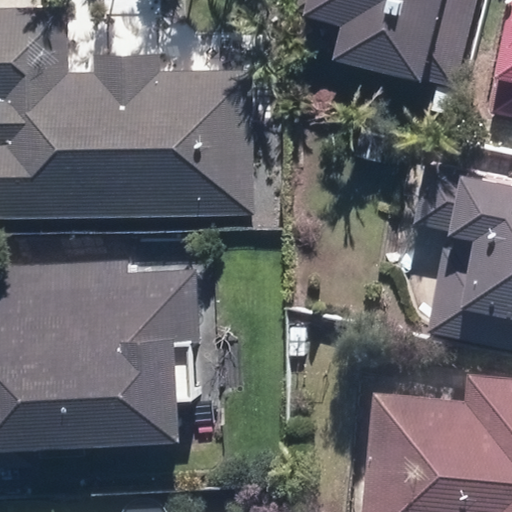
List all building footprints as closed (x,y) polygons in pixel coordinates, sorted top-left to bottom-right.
[(456,86),(476,0),(299,0),(296,13),(343,24),(335,58),(456,86)] [(511,5),(493,113),(511,116),(511,5)] [(0,219),(253,215),(250,73),(156,74),(156,62),(98,63),(98,76),(66,76),(64,12),(0,13),(0,219)] [(511,183),(426,168),(416,227),(447,232),(428,336),(511,351),(511,183)] [(0,468),(181,460),(175,344),(195,343),(192,273),(129,276),(129,262),(0,268),(0,468)] [(382,417),(369,511),(511,511),(511,400),(467,394),(463,427),(382,417)]
